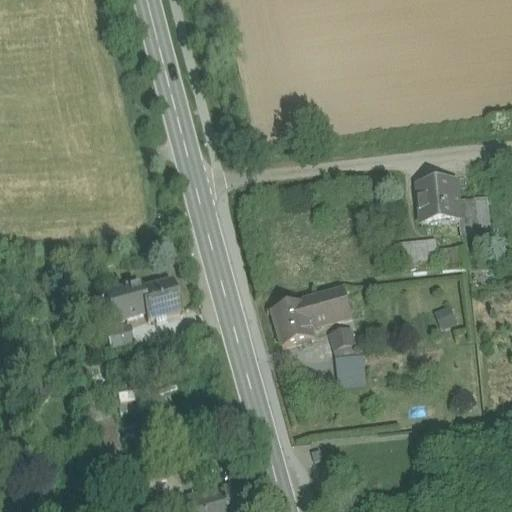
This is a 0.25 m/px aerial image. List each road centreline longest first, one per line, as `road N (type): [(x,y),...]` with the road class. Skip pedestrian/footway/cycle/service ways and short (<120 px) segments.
road 1 (tertiary): [(290,511),(146,0)]
road 2 (track): [(194,183),(511,148)]
